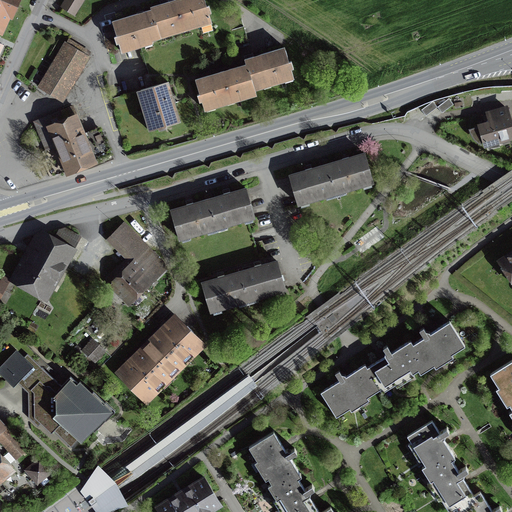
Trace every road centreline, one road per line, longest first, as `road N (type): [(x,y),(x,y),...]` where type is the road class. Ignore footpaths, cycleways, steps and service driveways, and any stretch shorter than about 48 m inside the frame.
road 1 (residential): [(0,234),(385,129),(414,131),(511,179)]
road 2 (primary): [(511,52),(0,213)]
road 3 (unknown): [(151,195),(194,323)]
